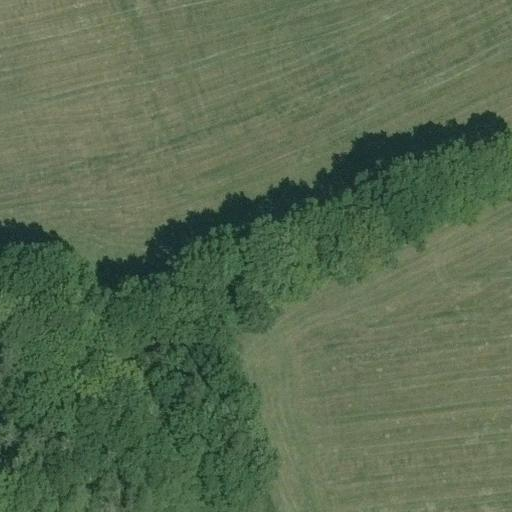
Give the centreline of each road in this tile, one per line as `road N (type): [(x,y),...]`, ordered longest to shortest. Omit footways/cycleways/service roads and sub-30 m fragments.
road 1 (unknown): [(511,217),(474,246),(440,250),(349,298),(299,336),(300,361),(372,511)]
road 2 (unknown): [(511,253),(463,199),(424,122),(406,0)]
road 3 (unknown): [(69,124),(102,113),(179,7),(194,0)]
